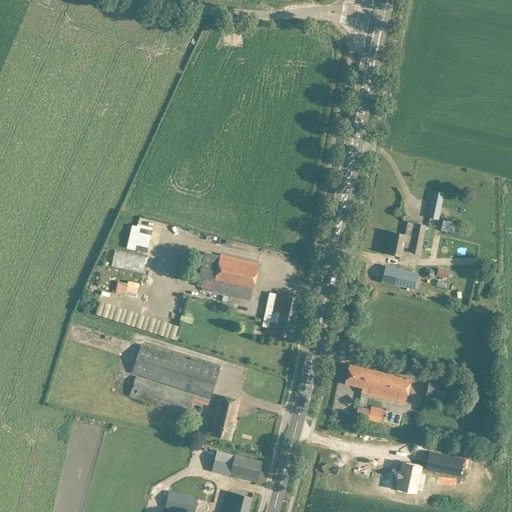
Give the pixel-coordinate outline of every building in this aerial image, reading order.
[(433,191),(427,216),(438,219),(443,193),(433,191)] [(449,231),(451,221),(442,220),(440,230),(449,231)] [(426,226),(417,224),(407,222),(405,235),(390,232),(388,241),(390,241),(388,253),(402,256),(404,247),(410,248),(410,251),(420,253),(426,226)] [(143,273),(146,256),(114,249),(110,265),(143,273)] [(201,290),(250,301),(259,266),(220,257),(214,281),(204,279),(201,290)] [(385,265),(382,281),(414,289),(418,272),(385,265)] [(436,276),(448,278),(449,271),(438,269),(436,276)] [(267,333),(282,336),(292,338),(301,298),(284,295),(284,296),(276,294),(267,333)] [(173,338),(177,324),(98,301),(94,315),(173,338)] [(181,314),(180,320),(192,323),(193,317),(181,314)] [(219,370),(140,345),(132,372),(210,398),(219,370)] [(361,392),(371,395),(405,402),(410,379),(349,365),(344,383),(362,387),(361,392)] [(135,377),(129,397),(188,415),(192,401),(207,405),(209,400),(135,377)] [(425,398),(449,404),(453,384),(429,378),(425,398)] [(360,404),(367,405),(369,395),(362,393),(360,404)] [(209,434),(217,436),(227,438),(231,421),(234,422),(239,401),(219,396),(209,434)] [(355,416),(365,419),(380,422),(383,408),(371,406),(370,409),(357,407),(355,416)] [(211,471),(256,482),(261,462),(216,450),(211,471)] [(429,452),(425,469),(459,476),(463,459),(429,452)] [(402,463),(397,489),(415,493),(421,467),(402,463)] [(223,511),(248,511),(252,497),(229,491),(223,511)] [(179,511),(193,511),(197,499),(168,492),(164,508),(179,511)]
